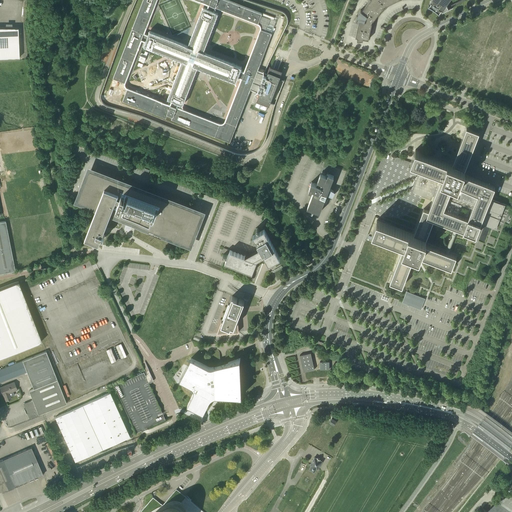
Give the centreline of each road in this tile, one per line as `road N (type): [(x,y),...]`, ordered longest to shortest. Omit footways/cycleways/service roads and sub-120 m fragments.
road 1 (secondary): [(286,399),(209,426),(32,511)]
road 2 (residential): [(275,300),(331,247),(398,75)]
road 3 (secondary): [(54,511),(289,408)]
road 4 (residential): [(275,300),(203,267),(101,253),(123,315)]
road 5 (secondary): [(511,447),(470,416),(440,407),(352,393),(286,399)]
road 6 (secondary): [(289,408),(347,401),(446,417),(511,460)]
road 7 (residential): [(109,511),(238,449),(263,464)]
road 8 (residential): [(398,75),(415,39),(493,0)]
road 9 (residential): [(511,120),(398,75)]
